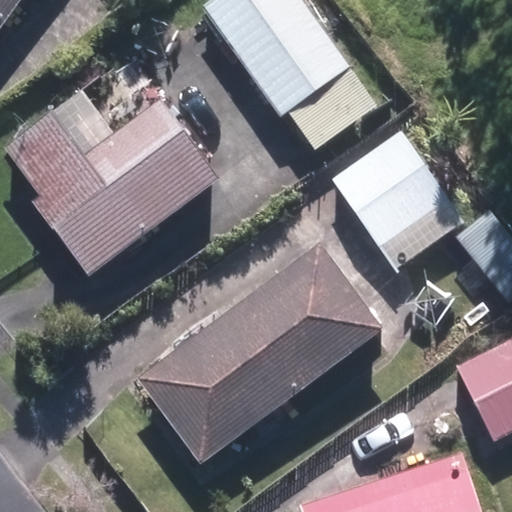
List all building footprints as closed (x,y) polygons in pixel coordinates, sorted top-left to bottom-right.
[(0,0),(0,38),(25,0),(0,0)] [(302,0),(236,0),(227,6),(318,133),(370,96),(302,0)] [(89,100),(19,155),(96,253),(205,168),(171,126),(133,156),(89,100)] [(422,134),(358,180),(394,231),(458,185),(422,134)] [(228,464),(400,328),(332,244),(160,380),(228,464)] [(511,337),(474,356),(504,414),(511,410),(511,337)] [(322,494),(327,511),(491,511),(474,451),(322,494)]
